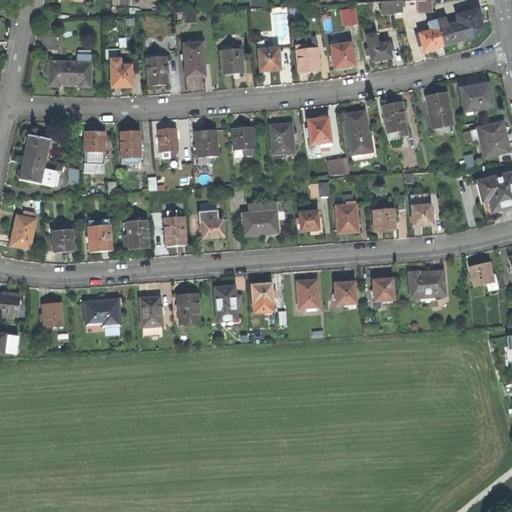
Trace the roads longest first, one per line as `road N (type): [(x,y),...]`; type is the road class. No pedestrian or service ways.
road 1 (residential): [(0,269),(65,277),(417,251),(511,233)]
road 2 (residential): [(9,106),(111,113),(299,97),(511,53)]
